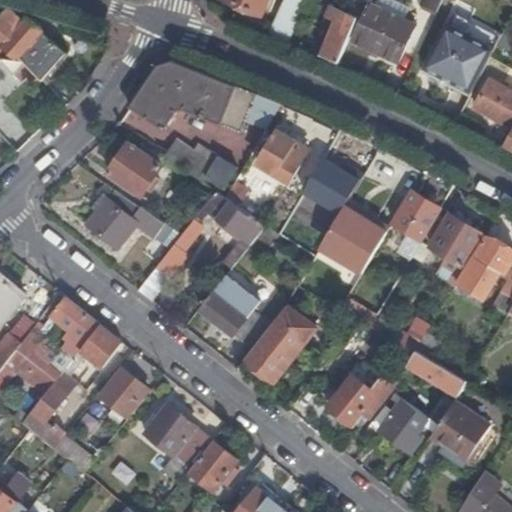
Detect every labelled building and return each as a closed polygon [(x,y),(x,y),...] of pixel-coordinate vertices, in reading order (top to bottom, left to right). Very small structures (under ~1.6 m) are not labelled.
[(229,0),(261,15),(268,0),(229,0)] [(284,0),(268,34),(288,42),(308,0),(284,0)] [(366,0),(365,3),(370,4),(352,42),(370,50),(380,55),(398,63),(416,25),(405,20),(409,8),(389,0),(366,0)] [(423,0),(421,5),(435,12),(441,0),(423,0)] [(465,3),(460,14),(500,36),(506,25),(465,3)] [(338,63),(358,18),(332,5),(324,24),(333,28),(321,56),(338,63)] [(9,9),(0,18),(0,50),(5,45),(16,55),(20,55),(26,61),(50,35),(30,18),(25,23),(9,9)] [(471,93),(500,36),(460,14),(430,71),(446,80),(443,85),(452,89),(455,84),(471,93)] [(50,35),(26,61),(27,62),(45,80),(69,52),(50,35)] [(380,55),(370,50),(368,56),(377,61),(380,55)] [(27,62),(26,61),(0,58),(16,73),(27,62)] [(159,66),(130,106),(164,130),(177,110),(184,109),(242,131),(246,119),(267,127),(281,104),(172,60),(159,66)] [(511,92),(490,80),(474,107),(511,128),(511,92)] [(310,149),(278,130),(258,163),(290,182),(310,149)] [(511,131),(503,146),(511,151),(511,131)] [(208,162),(175,139),(166,152),(200,175),(208,162)] [(129,143),(109,171),(142,194),(162,166),(129,143)] [(218,156),(206,177),(225,188),(237,168),(218,156)] [(205,183),(188,171),(182,179),(200,191),(205,183)] [(236,180),(226,196),(248,212),(258,195),(236,180)] [(140,218),(175,244),(183,234),(142,205),(140,206),(115,190),(88,226),(117,249),(140,218)] [(217,191),(198,215),(204,220),(205,218),(208,215),(212,217),(220,222),(224,225),(243,238),(224,263),(232,269),(257,237),(267,224),(248,212),(226,196),(217,191)] [(442,208),(414,191),(393,223),(410,233),(400,250),(412,257),(417,247),(442,208)] [(348,200),(345,204),(374,222),(377,218),(348,200)] [(345,204),(322,243),(364,270),(392,226),(377,218),(374,222),(345,204)] [(450,213),(430,245),(465,267),(485,234),(450,213)] [(175,244),(156,268),(167,277),(186,254),(183,251),(203,226),(195,219),(183,234),(175,244)] [(280,235),(267,224),(257,237),(271,247),(280,235)] [(511,250),(489,237),(465,276),(469,279),(464,287),(484,299),(500,274),(508,279),(510,274),(507,273),(511,263),(511,250)] [(412,257),(402,273),(410,279),(426,252),(417,247),(412,257)] [(0,323),(3,326),(28,295),(0,271),(0,323)] [(228,274),(202,309),(253,349),(269,330),(250,316),(262,300),(244,286),(228,274)] [(347,287),(335,307),(340,309),(352,289),(347,287)] [(340,309),(356,319),(361,310),(354,306),(361,294),(352,289),(340,309)] [(91,338),(102,325),(67,297),(56,310),(91,338)] [(281,315),(313,334),(318,327),(288,303),(281,315)] [(238,369),(266,392),(313,334),(281,315),(269,330),(253,349),(238,369)] [(411,335),(425,341),(432,324),(418,317),(411,335)] [(103,368),(123,342),(102,325),(91,338),(74,360),(65,370),(71,376),(79,364),(86,370),(94,360),(103,368)] [(50,389),(56,382),(62,374),(54,367),(61,357),(44,343),(48,339),(40,333),(34,329),(23,343),(10,359),(21,367),(24,364),(41,376),(38,380),(50,389)] [(0,372),(10,359),(23,343),(12,334),(0,348),(0,372)] [(54,367),(62,374),(65,370),(74,360),(48,339),(44,343),(61,357),(54,367)] [(420,351),(411,368),(463,396),(472,378),(420,351)] [(381,376),(395,385),(404,370),(392,363),(381,376)] [(149,389),(125,369),(103,396),(128,416),(149,389)] [(370,416),(395,385),(381,376),(372,390),(353,375),(328,406),(353,426),(364,411),(370,416)] [(56,449),(68,433),(57,424),(53,430),(46,424),(75,387),(65,378),(61,385),(56,382),(50,389),(31,413),(37,417),(32,424),(47,436),(44,440),(56,449)] [(399,404),(403,399),(395,393),(391,398),(399,404)] [(424,425),(430,418),(403,399),(399,404),(381,429),(411,452),(422,438),(418,434),(424,425)] [(455,401),(438,425),(434,432),(431,436),(445,446),(449,440),(471,455),(491,425),(455,401)] [(212,438),(170,404),(147,433),(176,456),(177,455),(190,465),(212,438)] [(103,430),(97,411),(76,418),(83,437),(103,430)] [(434,432),(438,425),(430,418),(424,425),(434,432)] [(361,435),(369,442),(376,434),(368,427),(361,435)] [(240,461),(215,440),(189,472),(205,484),(212,474),(222,482),(240,461)] [(468,460),(471,455),(449,440),(445,446),(468,460)] [(121,461),(113,474),(131,484),(138,470),(121,461)] [(501,484),(484,469),(457,511),(511,511),(511,509),(493,494),(501,484)] [(20,473),(13,486),(29,495),(36,482),(20,473)] [(26,511),(17,505),(19,501),(17,500),(11,495),(0,486),(0,511),(26,511)] [(237,511),(287,511),(288,511),(257,487),(237,511)] [(11,495),(17,500),(20,495),(14,491),(11,495)]
